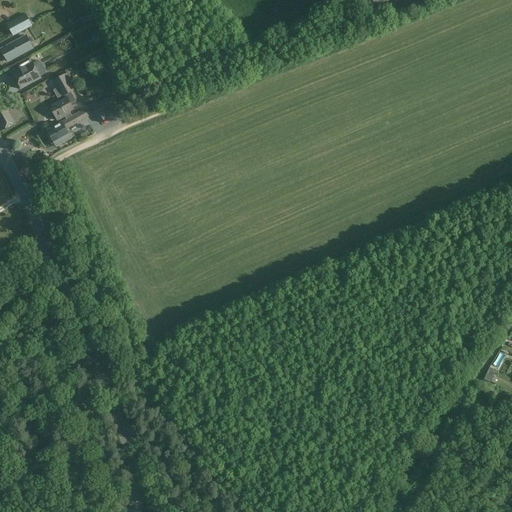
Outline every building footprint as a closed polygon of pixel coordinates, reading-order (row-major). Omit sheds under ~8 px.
[(79,18),(90,13),(87,8),(77,13),(79,18)] [(8,25),(14,36),(31,26),(25,15),(8,25)] [(33,49),(26,36),(1,50),(8,63),(33,49)] [(106,51),(97,56),(101,64),(110,58),(106,51)] [(20,70),(13,74),(21,88),(40,78),(46,74),(46,71),(41,62),(38,61),(32,64),(32,63),(30,60),(18,66),(20,70)] [(63,96),(73,91),(64,75),(55,80),(63,96)] [(58,121),(65,117),(66,120),(72,117),(69,112),(73,109),(71,105),(76,102),(72,94),(65,98),(66,99),(52,106),(54,109),(52,110),(58,121)] [(100,123),(116,114),(108,100),(96,106),(98,110),(94,113),(100,123)] [(19,107),(11,111),(6,103),(0,106),(0,128),(1,131),(25,117),(19,107)] [(57,147),(72,139),(66,129),(88,116),(85,110),(72,117),(66,120),(62,122),(62,123),(47,131),(49,134),(47,136),(50,142),(53,141),(57,147)] [(72,131),(74,135),(84,131),(82,126),(72,131)]
